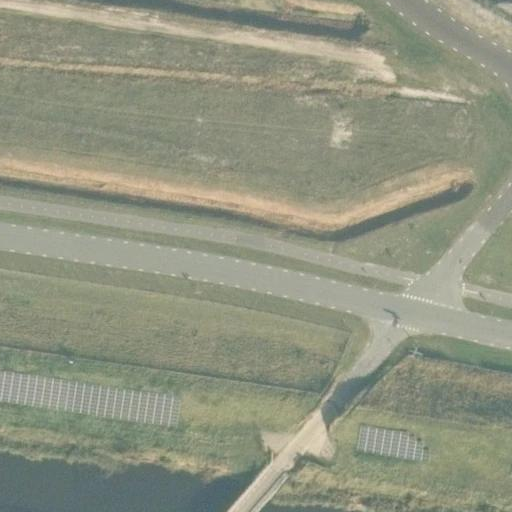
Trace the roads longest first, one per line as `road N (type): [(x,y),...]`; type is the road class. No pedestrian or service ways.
road 1 (tertiary): [(412,310),(214,267),(0,236)]
road 2 (unclassified): [(239,511),(412,310)]
road 3 (unclassified): [(412,310),(511,194)]
